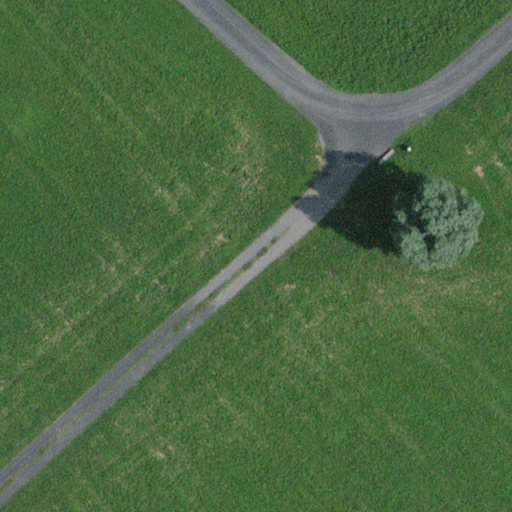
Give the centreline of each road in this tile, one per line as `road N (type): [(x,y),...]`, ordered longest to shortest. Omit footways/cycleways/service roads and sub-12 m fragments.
road 1 (track): [(0,492),(341,185),(374,135)]
road 2 (track): [(221,0),(374,135),(444,96),(511,36)]
